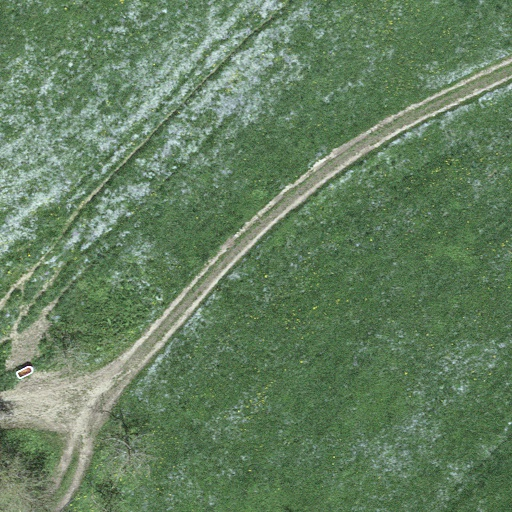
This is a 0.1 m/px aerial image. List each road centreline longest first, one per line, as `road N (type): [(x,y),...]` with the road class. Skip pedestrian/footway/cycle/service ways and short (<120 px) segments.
road 1 (track): [(0,409),(105,388),(296,191),(409,116),(511,68)]
road 2 (track): [(41,511),(63,487),(105,388)]
